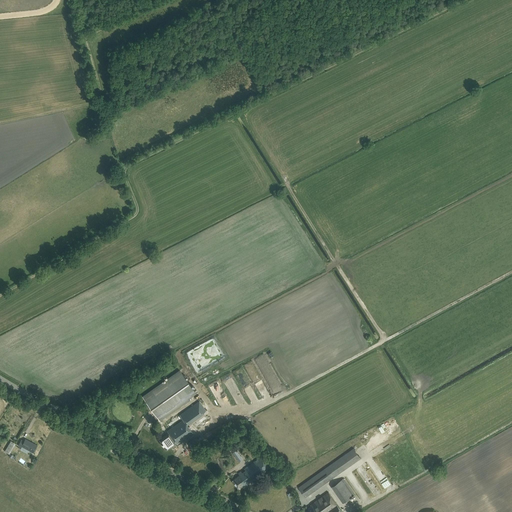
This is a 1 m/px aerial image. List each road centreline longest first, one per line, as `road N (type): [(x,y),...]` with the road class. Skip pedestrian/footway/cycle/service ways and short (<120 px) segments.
road 1 (track): [(464,0),(126,167)]
road 2 (secondary): [(246,511),(0,378)]
road 3 (track): [(0,295),(135,215),(126,167)]
